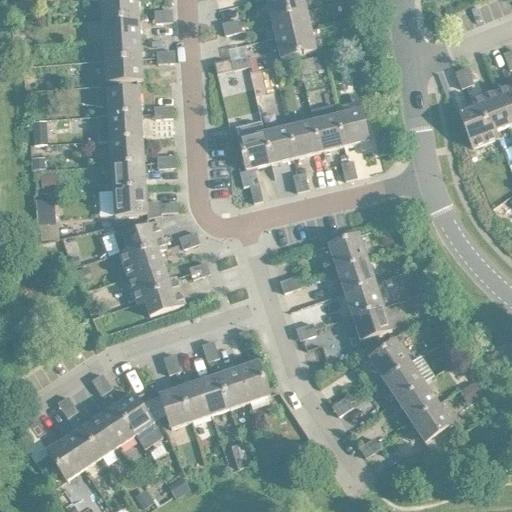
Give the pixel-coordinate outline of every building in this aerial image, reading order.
[(106,0),(108,17),(142,15),(141,6),(143,6),(142,0),(106,0)] [(275,6),(277,15),(310,7),(308,0),(271,0),(273,7),(275,6)] [(168,19),(168,7),(159,8),(160,20),(168,19)] [(177,7),(168,7),(168,19),(177,19),(177,7)] [(278,24),(280,35),(315,26),(310,7),(277,15),(279,23),(278,24)] [(108,17),(109,37),(145,35),(144,23),(142,24),(142,15),(108,17)] [(244,17),(235,19),(238,30),(247,28),(244,17)] [(238,30),(235,19),(227,21),(230,32),(238,30)] [(315,26),(280,35),(283,46),(285,46),(286,53),(285,53),(285,56),(320,47),(315,26)] [(109,37),(110,58),(144,55),(144,47),(145,47),(145,35),(109,37)] [(179,47),(170,48),(171,60),(180,59),(179,47)] [(171,60),(170,48),(161,48),(162,61),(171,60)] [(325,52),(318,53),(321,68),(329,66),(325,52)] [(236,58),(238,67),(255,63),(253,54),(236,58)] [(144,55),(110,58),(111,79),(147,77),(146,64),(145,64),(144,55)] [(219,60),(222,71),(237,67),(235,56),(219,60)] [(460,69),(463,77),(474,73),(471,65),(460,69)] [(474,73),(463,77),(466,85),(477,81),(474,73)] [(511,83),(501,88),(511,116),(511,83)] [(113,103),(113,113),(145,111),(144,85),(112,87),(112,90),(110,90),(111,103),(113,103)] [(511,123),(511,116),(501,88),(476,97),(479,105),(485,118),(494,114),(499,128),(500,128),(511,123)] [(168,115),(168,103),(159,104),(160,116),(168,115)] [(177,103),(168,103),(168,115),(177,115),(177,103)] [(350,110),(340,112),(348,144),(373,137),(365,106),(363,107),(362,105),(349,108),(350,110)] [(479,105),(464,111),(477,145),(503,135),(500,128),(499,128),(494,114),(485,118),(479,105)] [(114,128),(115,138),(147,136),(145,111),(113,113),(113,115),(111,115),(112,128),(114,128)] [(326,116),(316,118),(324,149),(348,144),(340,112),(338,113),(338,111),(325,114),(326,116)] [(301,122),(292,124),(300,155),(324,149),(316,118),(314,118),(314,117),(301,120),(301,122)] [(51,118),(36,119),(37,130),(51,130),(51,118)] [(277,127),(268,130),(276,161),(300,155),(292,124),(290,124),(290,123),(277,126),(277,127)] [(276,161),(268,130),(266,130),(266,128),(253,132),(253,133),(243,136),(251,167),(276,161)] [(116,153),(116,162),(148,160),(147,136),(115,138),(115,140),(113,140),(114,153),(116,153)] [(179,152),(171,153),(171,165),(180,164),(179,152)] [(171,165),(171,153),(162,153),(163,165),(171,165)] [(49,154),(36,154),(37,167),(50,166),(49,154)] [(346,161),(348,169),(360,166),(357,158),(346,161)] [(117,178),(118,187),(150,185),(148,160),(116,162),(116,164),(114,165),(115,178),(117,178)] [(360,166),(348,169),(350,178),(362,175),(360,166)] [(63,170),(45,171),(47,191),(58,191),(64,190),(63,170)] [(297,172),(299,181),(311,178),(309,170),(297,172)] [(311,178),(299,181),(301,189),(313,187),(311,178)] [(267,198),(263,181),(254,183),(258,200),(267,198)] [(150,185),(118,187),(118,189),(116,189),(117,202),(119,202),(119,213),(151,211),(150,185)] [(47,191),(40,192),(43,223),(61,221),(58,191),(47,191)] [(165,201),(165,210),(183,209),(182,200),(165,201)] [(163,248),(163,249),(171,246),(162,220),(127,232),(132,247),(132,248),(146,243),(149,252),(163,248)] [(61,221),(43,223),(44,238),(64,236),(62,221),(61,221)] [(200,229),(192,232),(196,243),(204,241),(200,229)] [(196,243),(192,232),(184,235),(187,246),(196,243)] [(333,242),(341,266),(371,256),(371,254),(372,253),(368,241),(366,241),(363,232),(333,242)] [(168,263),(163,249),(163,248),(149,252),(146,243),(132,248),(132,247),(124,250),(133,275),(168,263)] [(74,256),(71,257),(74,265),(77,264),(85,262),(82,253),(74,256)] [(341,266),(349,290),(379,280),(379,278),(380,277),(376,264),(374,265),(371,256),(341,266)] [(210,259),(202,262),(206,274),(214,271),(210,259)] [(206,274),(202,262),(194,265),(198,277),(206,274)] [(141,301),(149,298),(149,297),(162,293),(159,284),(173,279),(173,278),(168,263),(133,275),(141,301)] [(79,268),(75,269),(79,283),(84,281),(92,278),(87,265),(79,268)] [(301,273),(293,276),(297,287),(305,285),(301,273)] [(149,297),(149,298),(154,313),(189,301),(180,275),(173,278),(173,279),(159,284),(162,293),(149,297)] [(297,287),(293,276),(284,279),(288,290),(297,287)] [(349,290),(357,313),(387,303),(386,301),(388,300),(384,288),(382,288),(379,280),(349,290)] [(424,280),(409,285),(413,296),(428,291),(424,280)] [(428,292),(415,297),(420,312),(433,308),(428,292)] [(387,303),(357,313),(365,338),(395,327),(394,325),(396,324),(392,311),(390,312),(387,303)] [(317,320),(309,323),(312,334),(321,332),(317,320)] [(312,334),(309,323),(300,326),(304,337),(312,334)] [(257,343),(252,327),(243,330),(249,346),(257,343)] [(373,355),(388,377),(414,359),(413,357),(415,356),(408,345),(406,346),(400,337),(373,355)] [(206,342),(209,350),(221,347),(218,338),(206,342)] [(221,347),(209,350),(212,359),(224,355),(221,347)] [(168,355),(171,363),(182,359),(179,351),(168,355)] [(182,359),(171,363),(173,372),(185,368),(182,359)] [(253,362),(242,365),(254,400),(274,393),(262,359),(260,359),(261,361),(254,363),(253,362)] [(388,377),(401,397),(428,379),(427,378),(429,377),(421,366),(420,367),(414,359),(388,377)] [(232,371),(223,374),(234,406),(254,400),(242,365),(231,369),(232,371)] [(96,378),(101,385),(111,378),(106,371),(96,378)] [(215,375),(204,378),(215,413),(234,406),(223,374),(215,376),(215,375)] [(111,378),(101,385),(106,392),(116,386),(111,378)] [(193,384),(185,387),(196,419),(215,413),(204,378),(192,382),(193,384)] [(401,397),(415,418),(442,400),(441,398),(442,397),(435,386),(433,387),(428,379),(401,397)] [(478,379),(465,386),(473,401),(487,394),(478,379)] [(196,419),(185,387),(177,389),(176,388),(164,392),(175,426),(196,419)] [(128,399),(121,404),(140,432),(157,421),(138,391),(127,398),(128,399)] [(62,400),(67,408),(77,401),(72,394),(62,400)] [(351,394),(343,398),(350,409),(358,404),(351,394)] [(350,409),(343,398),(336,403),(343,413),(350,409)] [(442,400),(415,418),(429,439),(456,422),(454,419),(456,418),(449,407),(447,408),(442,400)] [(77,401),(67,408),(72,415),(82,408),(77,401)] [(113,407),(103,414),(123,444),(140,432),(121,404),(114,409),(113,407)] [(94,422),(87,426),(106,455),(123,444),(103,414),(93,420),(94,422)] [(32,420),(42,435),(50,430),(40,415),(32,420)] [(79,430),(69,436),(89,466),(106,455),(87,426),(80,431),(79,430)] [(378,435),(371,440),(378,450),(385,445),(378,435)] [(89,466),(69,436),(59,443),(60,444),(54,448),(53,447),(51,448),(71,478),(89,466)] [(378,450),(371,440),(364,445),(370,455),(378,450)] [(282,441),(270,444),(273,454),(284,451),(282,441)] [(250,453),(239,457),(242,467),(253,463),(250,453)] [(149,487),(137,495),(147,511),(160,503),(149,487)]
